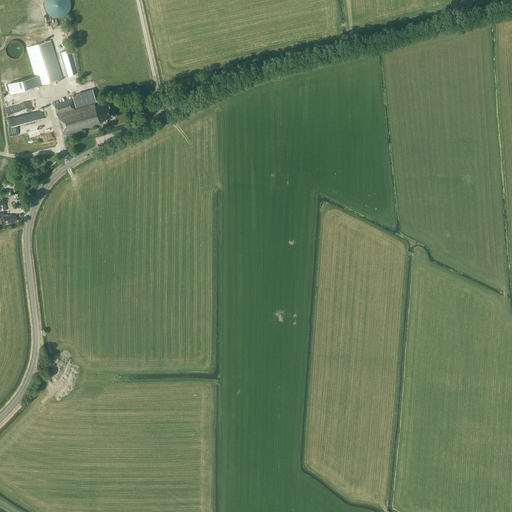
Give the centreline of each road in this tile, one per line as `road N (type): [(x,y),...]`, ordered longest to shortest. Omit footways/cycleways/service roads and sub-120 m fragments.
road 1 (tertiary): [(0,418),(34,359),(26,234),(41,191),(74,160),(161,114)]
road 2 (tertiary): [(511,7),(261,67),(161,114)]
